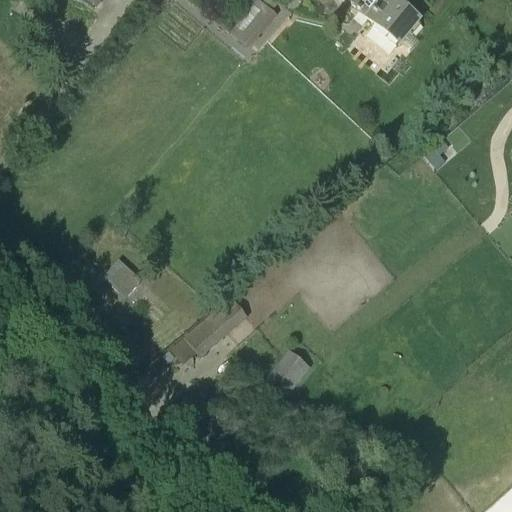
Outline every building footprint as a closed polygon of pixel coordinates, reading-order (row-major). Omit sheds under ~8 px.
[(80,0),(96,13),(104,0),(80,0)] [(276,2),(273,0),(262,0),(259,3),(258,2),(229,35),(248,51),(277,17),(269,11),(276,2)] [(343,0),(356,10),(355,11),(388,38),(385,41),(396,50),(398,47),(409,35),(411,37),(419,27),(417,25),(419,23),(393,1),(394,0),(343,0)] [(440,140),(422,155),(435,170),(444,162),(439,156),(447,149),(440,140)] [(141,283),(116,263),(101,281),(128,301),(141,283)] [(248,320),(230,301),(170,355),(181,367),(193,355),(199,361),(248,320)] [(309,370),(288,353),(262,388),(284,403),(309,370)]
